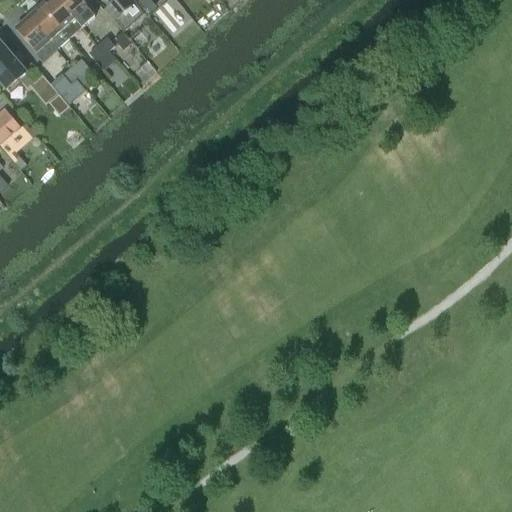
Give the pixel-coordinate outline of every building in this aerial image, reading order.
[(82,30),(56,0),(50,0),(41,8),(69,41),(82,30)] [(56,0),(82,30),(95,18),(78,0),(56,0)] [(112,0),(115,3),(105,12),(124,34),(144,16),(130,0),(112,0)] [(149,0),(133,0),(147,15),(156,7),(149,0)] [(69,41),(41,8),(28,19),(57,52),(69,41)] [(57,52),(28,19),(16,31),(44,63),(57,52)] [(122,34),(114,41),(123,52),(131,44),(122,34)] [(107,39),(97,47),(112,65),(116,61),(109,53),(114,48),(107,39)] [(43,78),(35,85),(0,44),(0,83),(7,91),(18,81),(28,92),(30,89),(46,107),(59,96),(43,78)] [(97,47),(88,55),(103,72),(112,65),(97,47)] [(82,62),(72,70),(85,84),(94,76),(82,62)] [(72,70),(63,77),(71,86),(76,81),(82,87),(85,84),(72,70)] [(76,81),(71,86),(80,97),(86,92),(82,87),(76,81)] [(59,97),(49,105),(60,117),(69,109),(59,97)] [(0,147),(0,148),(10,159),(16,154),(6,143),(21,130),(5,110),(0,114),(0,147)]
